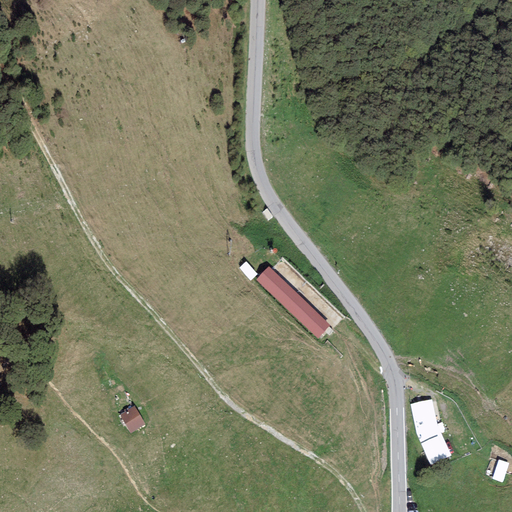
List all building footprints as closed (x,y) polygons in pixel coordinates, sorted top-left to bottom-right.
[(243,268),(252,281),(257,277),(248,264),(243,268)] [(329,326),(268,268),(256,280),(317,338),(329,326)] [(438,428),(431,399),(410,405),(416,432),(431,463),(451,456),(438,428)] [(145,425),(133,407),(119,416),(131,434),(145,425)] [(507,464),(499,461),(493,478),(501,481),(507,464)]
